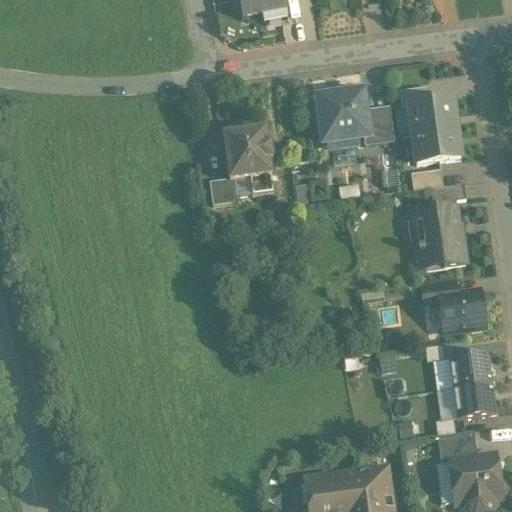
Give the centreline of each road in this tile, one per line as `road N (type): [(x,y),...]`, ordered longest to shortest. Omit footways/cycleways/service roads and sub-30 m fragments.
road 1 (residential): [(476,38),(210,75)]
road 2 (residential): [(511,273),(476,38)]
road 3 (residential): [(210,75),(128,86),(0,79)]
road 4 (tertiary): [(44,511),(0,334)]
